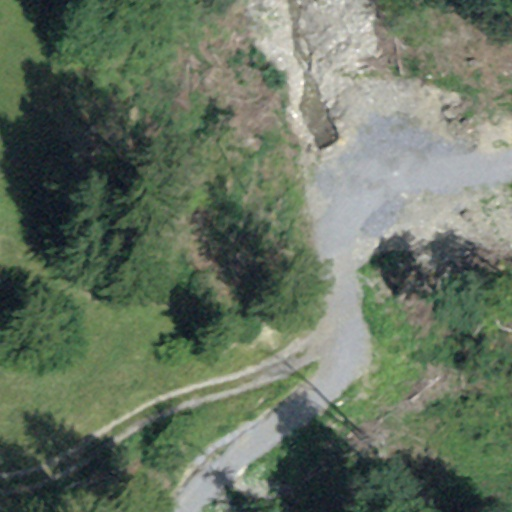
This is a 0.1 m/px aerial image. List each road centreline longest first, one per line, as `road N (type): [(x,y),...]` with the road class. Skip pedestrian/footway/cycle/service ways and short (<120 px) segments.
road 1 (track): [(181,511),(311,397),(350,351),(350,305),(333,227),(342,187),(381,170),(511,161)]
road 2 (track): [(0,482),(50,472),(159,403),(274,369),(353,328)]
